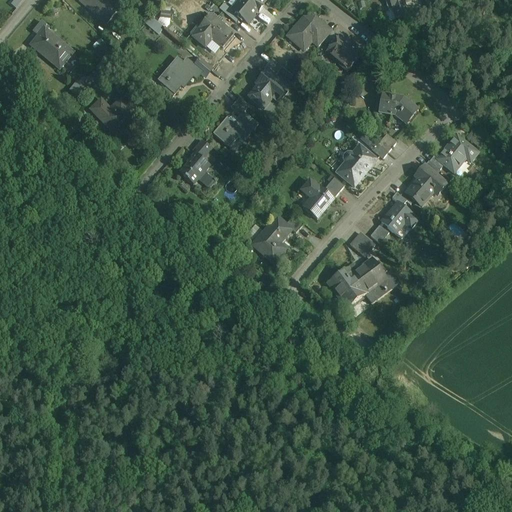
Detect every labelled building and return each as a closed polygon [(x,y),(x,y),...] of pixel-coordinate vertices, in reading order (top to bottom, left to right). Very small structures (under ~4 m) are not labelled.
[(90,0),(81,0),(80,1),(90,9),(95,4),(90,0)] [(117,12),(101,0),(98,0),(95,4),(90,9),(107,23),(117,12)] [(241,0),(232,11),(249,25),(255,17),(254,16),(258,11),(259,12),(264,7),(263,6),(267,0),(241,0)] [(404,0),(389,0),(390,3),(387,4),(389,12),(393,10),(397,20),(410,15),(404,0)] [(159,21),(166,25),(170,17),(163,14),(159,21)] [(159,34),(165,27),(152,15),(146,22),(159,34)] [(217,21),(211,16),(200,29),(200,30),(194,38),(206,48),(206,47),(212,40),(222,48),(221,46),(231,34),(233,35),(219,23),(217,21)] [(316,19),(304,19),(289,38),(296,44),(297,47),(301,50),(303,50),(304,51),(313,42),(324,28),(325,27),(316,19)] [(42,22),(34,32),(39,37),(45,29),(47,31),(50,29),(42,22)] [(324,28),(313,42),(319,48),(325,41),(331,34),(324,28)] [(47,31),(45,29),(39,37),(31,46),(39,53),(41,51),(49,58),(47,60),(48,60),(49,58),(61,68),(60,70),(74,53),(47,31)] [(331,34),(325,41),(331,45),(338,36),(333,32),(331,34)] [(341,37),(327,54),(337,62),(352,46),(341,37)] [(352,46),(337,62),(348,72),(362,55),(352,46)] [(364,58),(356,67),(362,72),(369,62),(364,58)] [(283,68),(273,60),(265,69),(268,72),(268,71),(275,77),(283,68)] [(181,62),(173,72),(170,69),(160,82),(175,94),(174,92),(180,85),(184,88),(188,84),(186,83),(192,75),(197,79),(202,73),(187,61),(184,65),(181,62)] [(268,72),(256,85),(258,86),(249,97),(263,109),(274,96),(270,93),(272,90),(283,99),(290,90),(275,77),(268,71),(268,72)] [(82,86),(74,95),(79,99),(87,90),(82,86)] [(409,104),(403,100),(397,99),(397,98),(383,95),(379,113),(396,116),(408,125),(419,112),(409,104)] [(249,107),(240,98),(231,109),(241,117),(244,113),(249,107)] [(108,113),(100,121),(116,138),(125,129),(123,128),(128,124),(129,125),(137,118),(122,101),(111,111),(108,113)] [(102,102),(91,111),(96,116),(104,109),(106,106),(102,102)] [(241,117),(234,125),(227,119),(227,120),(214,135),(230,149),(230,148),(229,148),(239,136),(245,141),(258,126),(244,113),(241,117)] [(397,144),(387,136),(379,146),(389,154),(397,144)] [(438,161),(437,161),(444,167),(455,175),(467,160),(471,164),(479,155),(457,137),(438,161)] [(212,150),(203,142),(198,148),(207,156),(212,150)] [(389,154),(379,146),(373,153),(383,161),(389,154)] [(377,162),(360,147),(353,156),(352,155),(349,155),(347,155),(346,157),(345,159),(345,161),(345,163),(347,164),(338,175),(355,189),(377,162)] [(207,156),(198,148),(193,153),(195,155),(196,154),(203,161),(207,156)] [(203,161),(196,154),(195,155),(187,164),(189,166),(181,175),(194,186),(210,167),(203,161)] [(444,167),(437,161),(438,161),(434,158),(430,163),(439,170),(440,172),(444,167)] [(430,163),(429,163),(425,168),(426,169),(426,168),(434,175),(439,170),(430,163)] [(426,169),(416,180),(417,180),(417,179),(420,182),(409,195),(408,195),(415,201),(422,207),(436,192),(439,195),(447,186),(434,175),(426,168),(426,169)] [(345,189),(335,181),(325,192),(335,201),(345,189)] [(325,192),(321,189),(320,190),(311,182),(302,192),(312,201),(304,210),(318,222),(322,217),(334,201),(335,201),(325,192)] [(415,201),(408,195),(409,195),(406,192),(401,198),(407,203),(411,206),(415,201)] [(401,198),(397,195),(393,200),(398,205),(399,204),(403,208),(407,203),(401,198)] [(398,205),(387,219),(382,225),(396,237),(396,236),(396,235),(405,224),(411,230),(410,231),(411,231),(419,222),(412,217),(413,216),(403,208),(399,204),(398,205)] [(305,227),(295,218),(287,227),(293,232),(293,233),(297,236),(305,227)] [(287,227),(278,219),(265,234),(253,247),(253,248),(274,266),(287,251),(281,246),(293,233),(293,232),(287,227)] [(265,234),(256,226),(244,239),(253,247),(265,234)] [(380,227),(371,237),(380,245),(389,235),(380,227)] [(361,235),(351,247),(365,259),(375,247),(361,235)] [(357,270),(351,274),(349,270),(328,285),(347,311),(367,297),(388,281),(387,279),(373,261),(359,272),(357,270)] [(388,281),(367,297),(373,305),(397,287),(392,279),(390,277),(387,279),(388,281)] [(371,343),(353,328),(344,338),(363,354),(371,343)]
